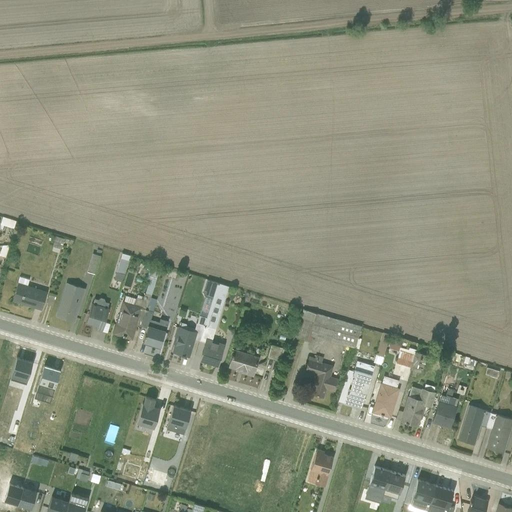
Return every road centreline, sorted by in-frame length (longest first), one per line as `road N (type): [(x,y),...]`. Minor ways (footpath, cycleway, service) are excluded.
road 1 (tertiary): [(0,325),(511,480)]
road 2 (track): [(206,35),(511,7)]
road 3 (track): [(0,54),(206,35)]
